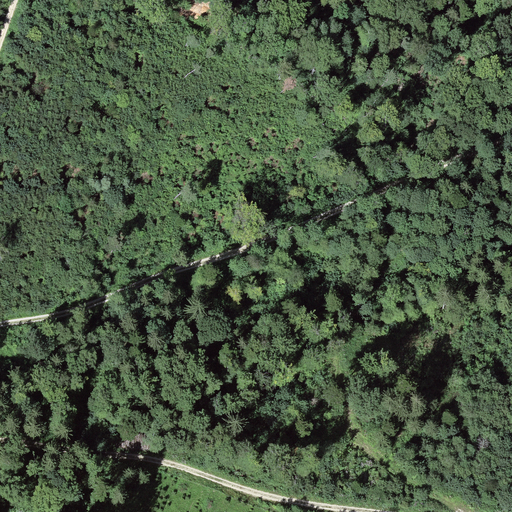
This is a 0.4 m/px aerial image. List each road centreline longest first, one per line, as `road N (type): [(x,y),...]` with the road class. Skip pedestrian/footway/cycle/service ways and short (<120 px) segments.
road 1 (track): [(0,324),(84,308),(220,258),(511,135)]
road 2 (track): [(464,511),(409,484),(358,435),(341,399),(335,327),(361,282),(395,254),(452,227),(511,184)]
road 3 (track): [(0,442),(159,461),(369,511)]
road 4 (track): [(0,48),(67,16),(127,12),(154,0)]
